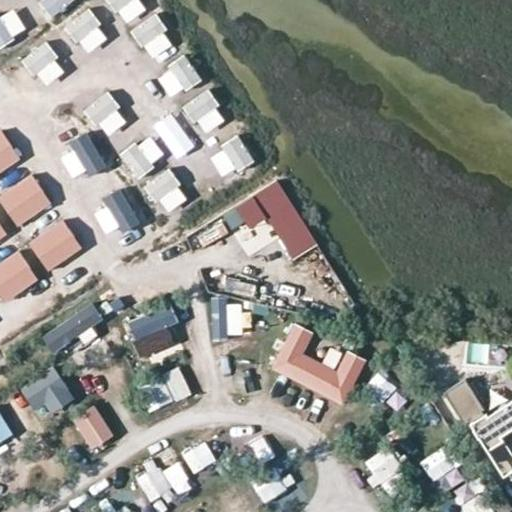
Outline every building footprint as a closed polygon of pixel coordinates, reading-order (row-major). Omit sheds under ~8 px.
[(39,0),(57,18),(75,0),(39,0)] [(142,0),(109,0),(125,24),(149,9),(142,0)] [(15,6),(0,14),(0,46),(28,32),(15,6)] [(88,9),(65,27),(88,55),(110,37),(88,9)] [(155,14),(132,30),(152,60),(175,45),(155,14)] [(26,55),(42,87),(65,75),(49,44),(26,55)] [(173,99),(203,79),(187,55),(157,75),(173,99)] [(207,89),(184,105),(204,135),(227,119),(207,89)] [(107,92),(85,109),(107,138),(129,121),(107,92)] [(0,174),(22,162),(3,130),(0,131),(0,174)] [(121,156),(139,177),(166,155),(149,133),(121,156)] [(90,135),(58,151),(74,180),(105,164),(90,135)] [(241,135),(209,154),(224,179),(256,159),(241,135)] [(163,213),(188,202),(173,169),(148,180),(163,213)] [(34,174),(0,195),(0,199),(18,228),(53,206),(34,174)] [(318,245),(277,182),(252,199),(292,261),(318,245)] [(121,191),(91,210),(110,238),(139,219),(121,191)] [(222,214),(249,256),(276,239),(249,197),(222,214)] [(62,219),(28,244),(49,272),(82,247),(62,219)] [(0,242),(8,237),(0,223),(0,242)] [(0,297),(4,303),(39,280),(19,250),(0,262),(0,297)] [(211,300),(213,337),(249,335),(246,298),(211,300)] [(41,335),(53,353),(103,321),(91,303),(41,335)] [(131,320),(146,354),(183,338),(167,303),(131,320)] [(336,371),(305,354),(316,334),(294,321),(269,366),(345,407),(369,363),(347,351),(336,371)] [(18,383),(33,412),(47,405),(51,412),(73,401),(55,365),(18,383)] [(151,413),(192,393),(179,367),(138,387),(151,413)] [(394,397),(404,394),(394,369),(384,373),(394,397)] [(511,400),(487,417),(485,414),(483,416),(480,412),(483,410),(464,380),(442,394),(462,424),(468,420),(504,476),(511,471),(511,400)] [(73,417),(92,451),(116,439),(97,404),(73,417)] [(0,409),(0,442),(14,435),(0,409)] [(436,416),(417,430),(429,447),(449,433),(436,416)] [(260,435),(238,439),(241,460),(264,456),(260,435)] [(193,476),(214,463),(202,444),(181,457),(193,476)] [(380,484),(404,470),(391,447),(366,461),(380,484)] [(449,451),(426,460),(435,482),(458,473),(449,451)] [(150,502),(172,489),(156,462),(134,475),(150,502)] [(164,470),(174,488),(188,480),(178,463),(164,470)] [(269,511),(280,511),(291,507),(280,484),(283,483),(275,467),(253,478),(269,511)] [(485,511),(475,481),(456,487),(464,511),(485,511)] [(249,511),(234,486),(212,498),(220,511),(249,511)] [(126,511),(126,498),(113,498),(113,511),(126,511)]
